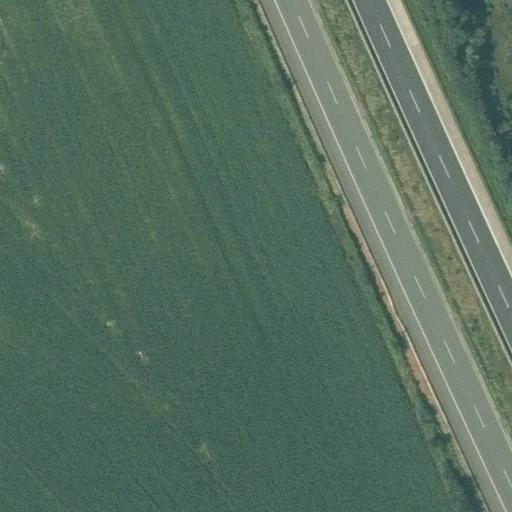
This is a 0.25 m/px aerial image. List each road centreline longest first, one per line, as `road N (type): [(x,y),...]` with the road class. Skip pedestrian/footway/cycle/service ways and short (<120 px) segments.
road 1 (motorway): [(287,0),(432,336),(511,497)]
road 2 (motorway): [(511,338),(367,0)]
